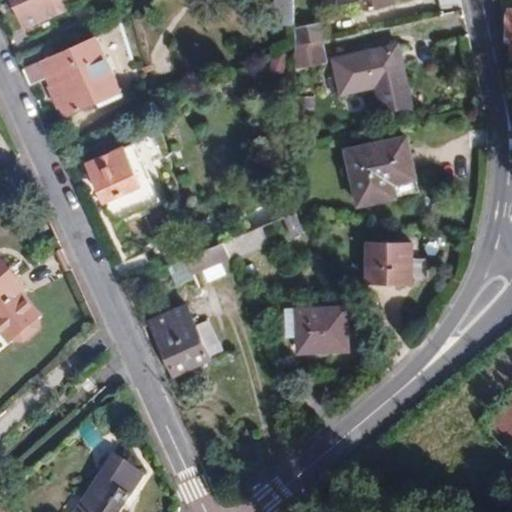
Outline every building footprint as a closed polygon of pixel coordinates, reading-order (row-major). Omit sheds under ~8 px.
[(27,27),(68,8),(64,0),(7,0),(6,4),(8,8),(9,11),(15,13),(20,11),(27,27)] [(86,1),(85,0),(64,0),(68,8),(86,1)] [(276,0),(276,26),(294,26),(294,0),(276,0)] [(340,0),(342,4),(356,1),(359,0),(364,0),(367,11),(395,4),(394,0),(340,0)] [(358,13),(367,11),(364,0),(359,0),(356,1),(358,13)] [(323,22),(295,28),(294,47),(322,41),(327,40),(323,22)] [(72,40),(86,34),(84,29),(70,36),(72,40)] [(67,116),(123,91),(98,38),(76,48),(76,46),(58,54),(53,43),(38,50),(43,61),(24,69),(32,85),(50,77),(60,99),(67,116)] [(326,57),(322,41),(294,47),(295,70),(318,65),(326,57)] [(399,45),(334,59),(342,94),(377,86),(383,112),(412,105),(404,67),(399,45)] [(347,150),(359,205),(397,197),(394,184),(416,179),(412,160),(407,137),(347,150)] [(161,201),(136,143),(116,151),(113,144),(97,151),(100,158),(90,163),(106,200),(116,221),(161,201)] [(397,197),(419,192),(416,179),(394,184),(397,197)] [(295,192),(268,204),(275,221),(284,217),(296,212),(295,192)] [(305,233),(296,212),(284,217),(294,239),(305,233)] [(232,262),(270,246),(262,227),(224,243),(230,258),(232,262)] [(224,243),(186,259),(192,274),(230,258),(224,243)] [(413,243),(369,243),(368,283),(412,283),(412,263),(413,243)] [(22,293),(27,289),(13,272),(0,256),(0,331),(10,343),(13,341),(24,341),(39,329),(39,318),(41,316),(22,293)] [(156,296),(194,279),(192,274),(186,259),(147,275),(156,296)] [(258,279),(252,264),(244,268),(249,282),(258,279)] [(196,366),(211,359),(186,306),(151,322),(175,375),(196,366)] [(299,336),(300,352),(318,352),(321,354),(327,354),(331,351),(340,350),(348,350),(347,307),(287,310),(288,336),(299,336)] [(130,396),(103,409),(110,423),(136,411),(130,396)] [(117,456),(78,511),(120,511),(122,510),(146,476),(117,456)] [(347,511),(351,510),(329,484),(312,497),(323,511),(347,511)]
